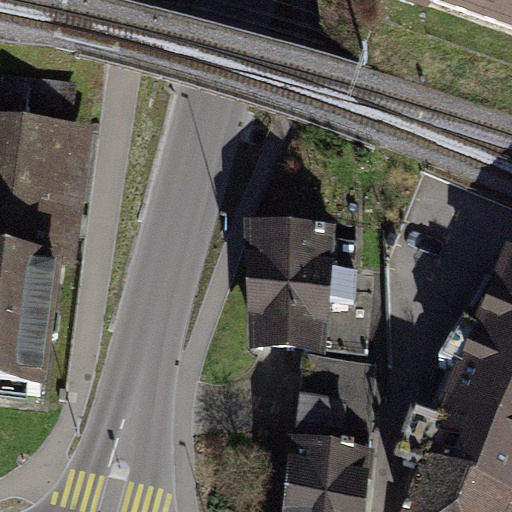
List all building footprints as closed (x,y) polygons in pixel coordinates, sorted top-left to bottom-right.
[(511,0),(397,0),(511,38),(511,0)] [(94,135),(0,121),(0,385),(57,394),(94,135)] [(329,244),(253,240),(247,359),(323,363),(326,302),(329,244)] [(511,265),(506,263),(486,314),(450,406),(511,430),(511,265)] [(369,511),(383,370),(301,363),(287,511),(369,511)] [(511,430),(450,406),(427,466),(511,498),(511,430)] [(511,511),(511,498),(427,466),(410,511),(511,511)]
